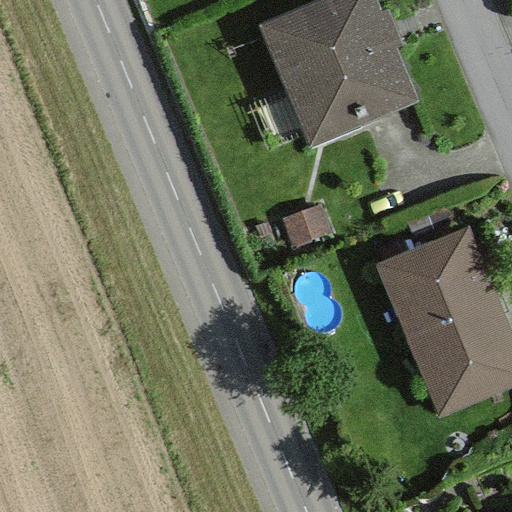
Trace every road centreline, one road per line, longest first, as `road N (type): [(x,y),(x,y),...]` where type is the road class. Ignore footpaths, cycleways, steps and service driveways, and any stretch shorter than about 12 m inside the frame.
road 1 (tertiary): [(96,0),(307,511)]
road 2 (residential): [(511,127),(460,0)]
